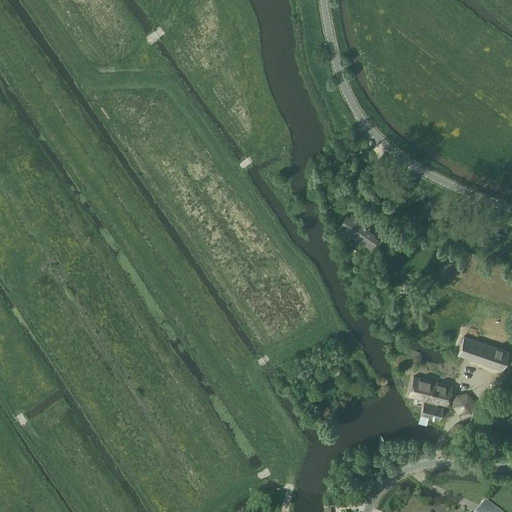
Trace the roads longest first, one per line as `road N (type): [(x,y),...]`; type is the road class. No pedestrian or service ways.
road 1 (unclassified): [(511,209),(441,182),(379,140),(346,93),(323,0)]
road 2 (unclassified): [(365,511),(407,470),(511,467)]
